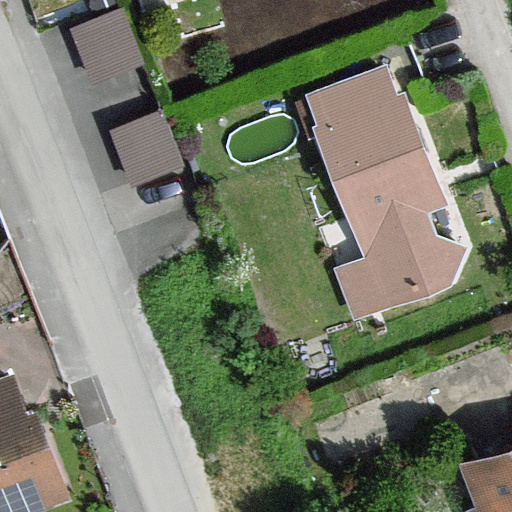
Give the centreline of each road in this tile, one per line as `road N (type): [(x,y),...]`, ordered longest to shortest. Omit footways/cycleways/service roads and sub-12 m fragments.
road 1 (residential): [(163,511),(0,58)]
road 2 (unknown): [(285,357),(353,511)]
